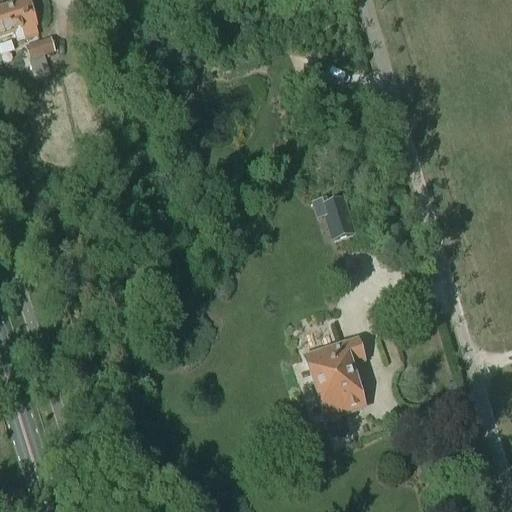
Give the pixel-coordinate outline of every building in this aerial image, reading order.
[(37,37),(26,3),(0,11),(0,39),(14,35),(17,44),(37,37)] [(64,92),(53,55),(49,43),(26,50),(35,83),(41,82),(45,96),(55,94),(55,95),(64,92)] [(333,241),(338,256),(345,253),(353,278),(372,272),(362,238),(346,243),(345,237),(333,241)] [(418,321),(423,308),(403,301),(398,313),(418,321)] [(375,339),(392,334),(385,310),(368,315),(375,339)] [(325,423),(361,412),(348,369),(361,365),(355,346),(305,361),(325,423)] [(453,386),(446,388),(449,398),(456,396),(453,386)]
